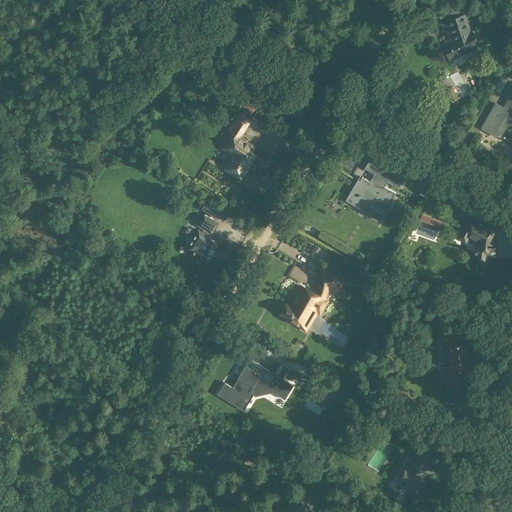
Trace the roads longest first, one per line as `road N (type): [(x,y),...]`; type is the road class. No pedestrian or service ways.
road 1 (track): [(110,497),(406,0)]
road 2 (track): [(344,103),(167,0)]
road 3 (track): [(344,103),(511,202)]
